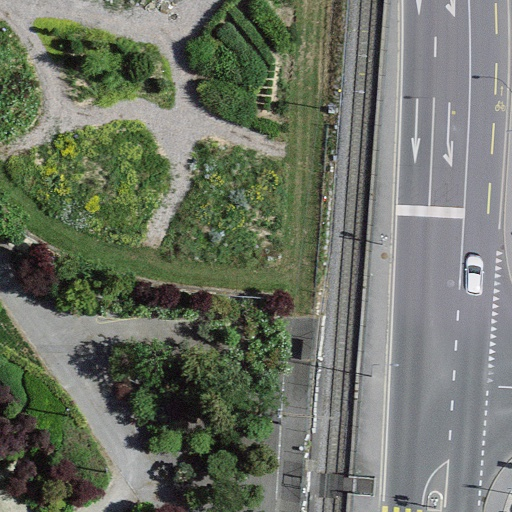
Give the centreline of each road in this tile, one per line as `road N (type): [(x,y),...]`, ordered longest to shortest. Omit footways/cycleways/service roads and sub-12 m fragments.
road 1 (primary): [(454,0),(436,385)]
road 2 (primary): [(436,385),(428,511)]
